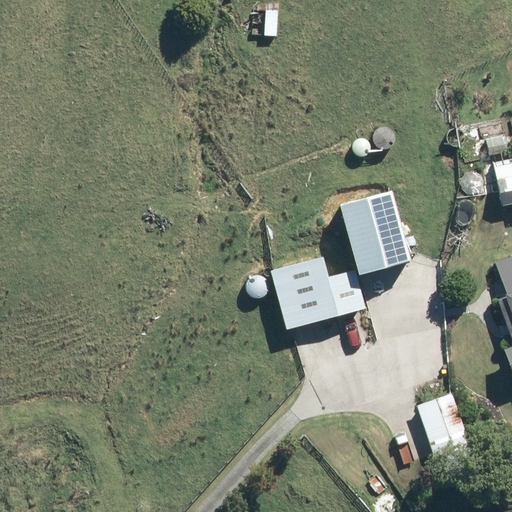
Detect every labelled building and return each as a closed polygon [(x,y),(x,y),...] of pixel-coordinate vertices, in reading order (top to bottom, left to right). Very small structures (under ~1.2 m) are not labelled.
[(511,158),(490,161),(497,208),(511,205),(511,158)] [(409,263),(393,194),(341,207),(358,276),(409,263)] [(511,253),(493,259),(511,331),(511,341),(498,345),(506,376),(511,374),(511,253)] [(281,295),(289,328),(362,310),(354,277),(281,295)] [(452,388),(412,400),(427,451),(467,439),(452,388)]
